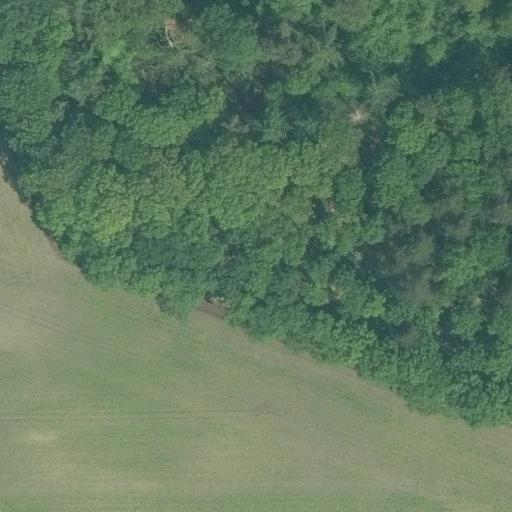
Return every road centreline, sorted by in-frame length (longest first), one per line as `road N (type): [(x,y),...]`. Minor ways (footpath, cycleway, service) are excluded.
road 1 (track): [(154,0),(165,29),(76,220),(511,391)]
road 2 (track): [(76,220),(511,109)]
